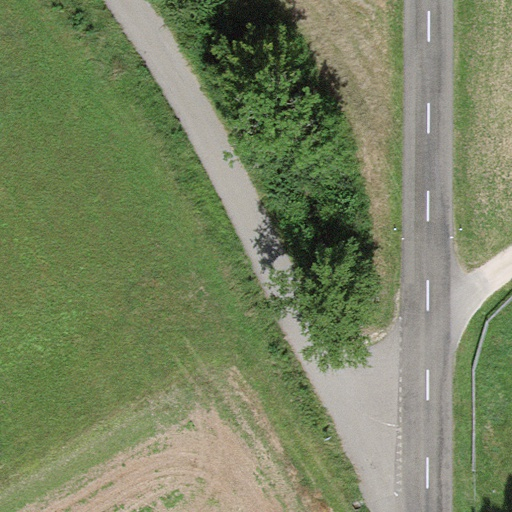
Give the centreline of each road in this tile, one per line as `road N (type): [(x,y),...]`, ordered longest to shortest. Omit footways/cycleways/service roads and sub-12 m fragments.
road 1 (unclassified): [(107,0),(349,418),(429,432)]
road 2 (tertiary): [(430,0),(429,432)]
road 3 (track): [(216,361),(322,511)]
